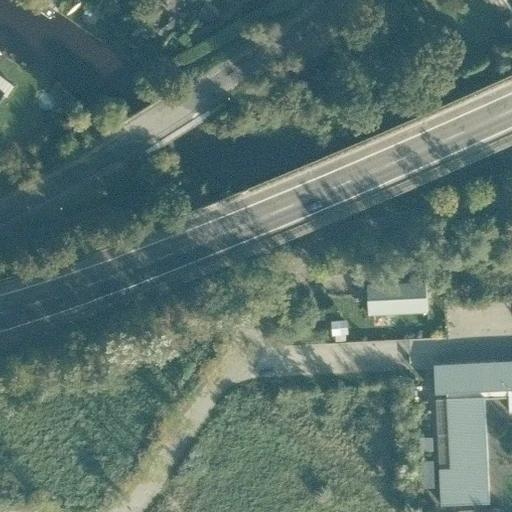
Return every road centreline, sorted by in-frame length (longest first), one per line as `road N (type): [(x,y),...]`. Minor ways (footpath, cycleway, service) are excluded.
road 1 (primary): [(0,311),(190,247),(511,108)]
road 2 (unclassified): [(135,511),(291,275),(329,242),(511,195)]
road 3 (residential): [(0,213),(205,96),(334,0)]
